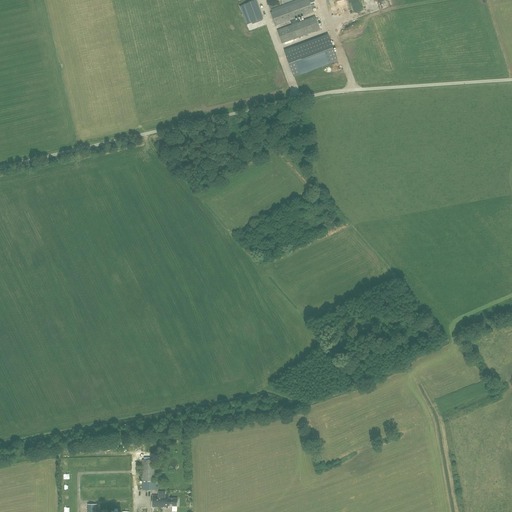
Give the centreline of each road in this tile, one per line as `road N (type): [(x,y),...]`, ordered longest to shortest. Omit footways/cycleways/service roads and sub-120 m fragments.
road 1 (track): [(248,109),(334,92),(511,80)]
road 2 (unclassified): [(0,167),(248,109)]
